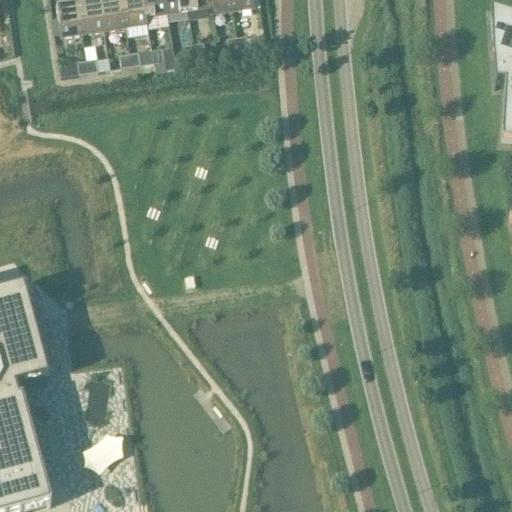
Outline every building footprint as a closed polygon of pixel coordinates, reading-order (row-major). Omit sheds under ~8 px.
[(61,42),(82,39),(76,0),(68,0),(70,8),(56,10),(58,24),(60,38),(61,42)] [(84,0),(76,0),(82,39),(103,36),(99,4),(85,6),(84,0)] [(112,0),(113,2),(99,4),(103,36),(125,33),(120,0),(112,0)] [(120,0),(125,33),(147,29),(146,23),(144,10),(143,10),(141,0),(120,0)] [(141,0),(143,10),(144,10),(146,23),(166,20),(163,0),(141,0)] [(163,0),(166,20),(187,16),(184,0),(163,0)] [(184,0),(187,16),(209,13),(207,1),(207,0),(184,0)] [(207,0),(207,1),(209,13),(210,20),(232,17),(229,0),(207,0)] [(229,0),(232,17),(254,14),(251,0),(229,0)] [(511,23),(489,15),(494,92),(504,89),(500,147),(511,148),(511,23)] [(252,42),(254,52),(266,51),(264,40),(252,42)] [(235,42),(237,55),(248,54),(246,41),(235,42)] [(228,57),(237,55),(235,42),(226,44),(228,57)] [(192,49),(194,62),(205,60),(203,48),(192,49)] [(185,63),(194,62),(192,49),(184,50),(185,63)] [(161,54),(151,56),(153,68),(163,66),(161,54)] [(129,59),(131,72),(140,70),(138,58),(129,59)] [(121,73),(131,72),(129,59),(119,61),(121,73)] [(96,64),(86,65),(88,78),(97,77),(96,64)] [(78,80),(88,78),(86,65),(76,67),(78,80)] [(0,511),(36,511),(47,509),(19,407),(17,408),(12,392),(45,383),(21,295),(0,300),(0,511)]
